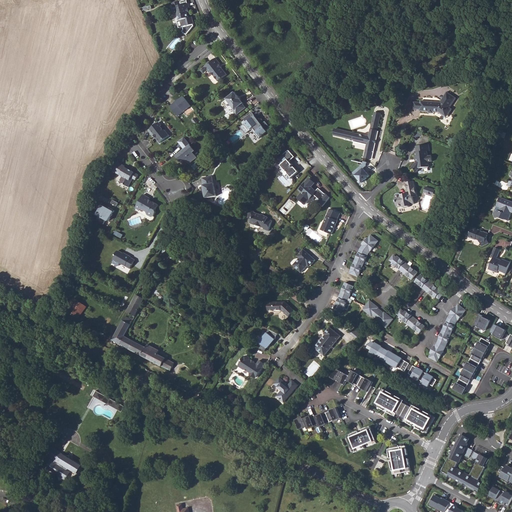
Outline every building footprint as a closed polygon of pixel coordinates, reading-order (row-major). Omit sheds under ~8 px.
[(173,7),(175,12),(177,11),(179,20),(181,19),(183,27),(194,24),(192,16),(189,17),(188,13),(186,8),(189,8),(190,7),(189,3),(181,5),(173,7)] [(204,67),(207,70),(209,73),(210,72),(218,81),(227,74),(221,67),(220,68),(218,65),(220,64),(215,58),(204,66),(204,67)] [(226,101),(228,104),(230,104),(234,110),(233,111),(236,115),(246,108),(243,103),(240,99),(241,98),(238,95),(237,95),(234,91),(234,92),(232,92),(230,94),(229,95),(226,98),(226,101)] [(441,103),(443,104),(449,96),(447,94),(441,101),(441,103)] [(183,95),(168,106),(176,117),(191,106),(183,95)] [(419,111),(425,112),(428,112),(430,112),(430,111),(433,112),(433,113),(438,113),(442,116),(443,115),(447,117),(452,111),(449,109),(456,101),(449,96),(443,104),(441,103),(434,102),(434,103),(431,103),(431,102),(429,101),(420,101),(420,102),(419,110),(419,111)] [(252,112),(244,119),(246,123),(244,125),(249,131),(252,129),(259,139),(268,132),(266,130),(270,128),(265,122),(263,124),(262,125),(260,123),(261,122),(262,122),(259,118),(258,120),(252,112)] [(345,138),(354,140),(368,143),(368,145),(366,151),(373,152),(375,143),(373,143),(374,140),(376,140),(378,131),(382,114),(375,113),(370,137),(335,129),(334,136),(345,138)] [(148,129),(154,137),(155,135),(157,137),(156,138),(160,143),(170,136),(165,130),(163,130),(162,128),(163,127),(158,121),(148,129)] [(249,131),(244,125),(240,127),(246,134),(249,131)] [(178,142),(185,150),(177,156),(181,162),(182,161),(190,162),(196,157),(192,152),(194,151),(184,137),(178,142)] [(426,145),(416,146),(417,153),(416,153),(416,156),(415,157),(416,162),(412,168),(417,172),(420,168),(424,168),(425,169),(428,169),(429,167),(429,162),(432,162),(431,156),(428,156),(427,151),(426,145)] [(290,151),(284,156),(288,161),(282,167),(287,172),(287,171),(289,173),(288,174),(293,179),(299,173),(295,168),(294,169),(292,167),(293,166),(290,163),(295,158),(290,151)] [(371,160),(373,152),(366,151),(365,158),(370,159),(371,160)] [(112,171),(122,176),(120,180),(121,183),(128,187),(133,179),(136,180),(139,175),(125,167),(126,166),(117,162),(112,171)] [(362,168),(353,175),(359,183),(369,176),(362,168)] [(202,177),(204,185),(203,185),(205,198),(217,196),(214,183),(213,183),(212,175),(202,177)] [(298,199),(305,206),(310,201),(312,202),(315,198),(320,203),(318,205),(321,209),(330,199),(326,195),(325,195),(319,189),(316,192),(311,188),(315,184),(310,179),(299,191),(302,194),(298,199)] [(395,196),(397,208),(404,207),(404,208),(405,209),(409,208),(410,207),(410,205),(415,204),(413,197),(417,196),(414,181),(406,183),(408,194),(401,195),(401,194),(400,193),(396,194),(395,196)] [(424,192),(433,195),(436,190),(426,186),(424,192)] [(136,208),(139,210),(141,208),(147,212),(148,215),(150,217),(154,216),(156,212),(155,210),(158,205),(149,199),(149,198),(143,194),(136,208)] [(494,211),(493,213),(495,218),(497,217),(504,220),(504,219),(508,221),(511,215),(509,214),(511,211),(511,212),(511,211),(511,201),(500,197),(496,206),(501,208),(500,211),(497,210),(494,211)] [(115,211),(102,204),(96,214),(99,216),(97,220),(103,224),(105,220),(109,222),(115,211)] [(321,231),(332,235),(338,221),(337,221),(340,214),(330,210),(321,231)] [(253,220),(251,224),(256,225),(257,227),(260,228),(262,227),(265,228),(264,229),(269,231),(273,220),(269,218),(269,217),(265,216),(265,215),(262,214),(262,215),(255,212),(253,220)] [(471,231),(469,237),(474,239),(475,240),(476,239),(479,240),(481,241),(480,242),(482,246),(489,243),(487,237),(488,233),(484,232),(479,230),(473,227),(471,231)] [(364,246),(361,249),(369,253),(371,251),(371,252),(376,245),(379,242),(371,236),(369,239),(369,240),(368,242),(366,240),(363,245),(364,246)] [(497,258),(501,250),(495,247),(491,257),(493,258),(488,269),(497,273),(498,270),(506,274),(511,262),(502,259),(502,260),(500,261),(498,260),(497,258)] [(293,265),(301,273),(308,266),(309,267),(316,260),(304,249),(298,256),(300,258),(293,265)] [(369,253),(361,249),(355,261),(364,265),(369,253)] [(113,260),(130,269),(135,260),(130,258),(131,257),(126,254),(126,255),(118,251),(116,251),(115,254),(115,256),(113,260)] [(397,258),(394,256),(390,261),(393,263),(392,264),(402,272),(408,265),(398,257),(397,258)] [(364,265),(355,261),(350,274),(358,277),(364,265)] [(418,273),(408,265),(402,272),(413,280),(418,273)] [(68,284),(72,286),(77,272),(83,274),(85,271),(74,266),(73,269),(69,280),(68,284)] [(442,292),(423,277),(417,284),(436,299),(437,298),(440,300),(444,295),(441,293),(442,292)] [(355,287),(346,283),(341,295),(349,298),(355,287)] [(275,289),(268,286),(265,292),(272,295),(275,289)] [(127,313),(135,317),(145,300),(136,295),(127,313)] [(349,298),(341,295),(336,307),(337,307),(335,311),(341,313),(343,310),(344,311),(349,298)] [(67,311),(79,319),(87,308),(75,299),(67,311)] [(379,308),(370,301),(363,310),(372,316),(375,318),(381,311),(378,308),(379,308)] [(268,303),(268,311),(282,311),(289,317),(295,311),(288,304),(284,303),(268,303)] [(458,320),(463,314),(463,313),(465,310),(458,305),(456,308),(455,308),(456,308),(454,310),(453,309),(449,313),(450,314),(447,318),(438,342),(436,346),(434,345),(432,350),(433,351),(432,353),(431,354),(429,357),(437,362),(439,358),(440,358),(444,351),(443,351),(446,347),(455,322),(458,320)] [(401,309),(397,314),(400,316),(399,318),(420,334),(425,326),(405,310),(404,311),(401,309)] [(384,313),(381,311),(375,318),(378,320),(378,321),(379,322),(387,314),(385,312),(384,313)] [(393,319),(387,314),(379,322),(387,328),(393,319)] [(480,315),(475,326),(486,331),(491,321),(483,317),(484,316),(480,315)] [(128,349),(170,371),(175,363),(158,354),(159,351),(148,344),(146,348),(125,336),(134,320),(129,318),(129,319),(125,317),(112,340),(128,349)] [(496,325),(491,333),(495,335),(494,336),(502,340),(507,331),(496,325)] [(315,348),(325,356),(341,336),(330,327),(324,334),(325,335),(315,348)] [(270,330),(267,334),(264,339),(263,339),(260,343),(264,346),(262,349),(266,352),(268,349),(269,349),(275,340),(278,334),(270,330)] [(487,341),(483,339),(480,344),(479,344),(477,349),(487,354),(489,350),(489,349),(492,344),(487,341)] [(402,370),(406,362),(400,358),(401,358),(392,353),(380,346),(376,343),(376,344),(372,342),(368,348),(372,350),(370,353),(377,357),(378,356),(385,360),(384,361),(397,369),(398,367),(402,370)] [(487,354),(477,349),(474,353),(475,353),(472,359),(481,364),(484,358),(484,359),(487,354)] [(239,367),(244,370),(244,369),(250,373),(250,375),(256,379),(265,364),(260,361),(257,364),(251,360),(250,358),(247,355),(245,356),(242,359),(243,361),(239,367)] [(481,364),(472,359),(469,365),(468,365),(466,369),(476,375),(478,370),(477,370),(481,364)] [(434,387),(438,380),(434,378),(430,375),(430,376),(424,372),(420,369),(420,370),(414,366),(409,374),(413,376),(412,377),(419,381),(419,380),(423,382),(422,383),(429,387),(430,385),(434,387)] [(358,386),(362,377),(357,374),(357,373),(353,371),(350,376),(336,368),(331,378),(333,379),(334,378),(342,383),(342,384),(345,385),(347,381),(351,383),(352,383),(358,386)] [(476,375),(466,369),(463,374),(464,374),(461,380),(469,385),(473,379),(476,375)] [(368,380),(362,377),(358,386),(363,389),(363,390),(368,392),(373,382),(369,380),(368,380)] [(275,385),(282,391),(277,397),(284,403),(299,386),(293,381),(287,387),(286,386),(287,384),(280,378),(275,385)] [(469,385),(461,380),(457,386),(454,390),(464,396),(467,391),(466,391),(469,385)] [(116,403),(88,388),(85,393),(113,409),(116,403)] [(394,394),(383,388),(374,404),(396,416),(398,414),(406,419),(405,421),(428,434),(436,418),(425,411),(424,414),(421,412),(422,410),(414,405),(413,407),(404,402),(405,400),(397,396),(396,398),(392,397),(394,394)] [(298,419),(295,420),(299,430),(307,427),(308,429),(312,427),(318,424),(319,427),(324,425),(336,420),(337,420),(341,418),(337,407),(332,409),(332,410),(320,415),(315,417),(314,415),(308,418),(308,417),(303,419),(303,418),(298,420),(298,419)] [(358,431),(347,436),(354,453),(365,448),(364,445),(367,444),(369,447),(377,443),(370,426),(362,430),(363,433),(359,434),(358,431)] [(480,481),(479,482),(455,469),(465,447),(470,439),(463,435),(459,442),(457,441),(442,473),(478,494),(483,484),(481,484),(482,482),(480,481)] [(406,446),(388,449),(390,458),(393,458),(394,462),(391,462),(393,474),(411,471),(408,459),(406,459),(405,456),(408,455),(406,446)] [(48,456),(54,459),(59,452),(53,448),(48,456)] [(464,455),(469,458),(473,451),(468,448),(464,455)] [(54,459),(56,460),(59,462),(63,455),(59,452),(54,459)] [(471,458),(476,461),(479,455),(474,452),(471,458)] [(47,468),(58,476),(59,480),(63,479),(65,480),(67,476),(66,470),(70,469),(76,473),(81,465),(71,459),(70,456),(66,456),(63,455),(59,462),(56,460),(54,462),(51,460),(51,462),(49,462),(49,464),(47,468)] [(475,467),(474,469),(474,468),(470,476),(479,480),(490,461),(481,456),(475,467)] [(511,483),(511,469),(507,467),(505,469),(502,467),(499,473),(502,475),(500,478),(509,483),(509,482),(511,483)] [(500,503),(506,493),(501,491),(500,492),(494,488),(489,497),(496,501),(495,502),(500,505),(500,503)] [(510,494),(506,492),(506,493),(500,503),(508,508),(511,500),(511,496),(509,495),(510,494)] [(441,511),(446,511),(451,503),(443,499),(443,500),(435,496),(430,506),(441,511)] [(458,507),(451,503),(446,511),(463,511),(457,508),(458,507)]
